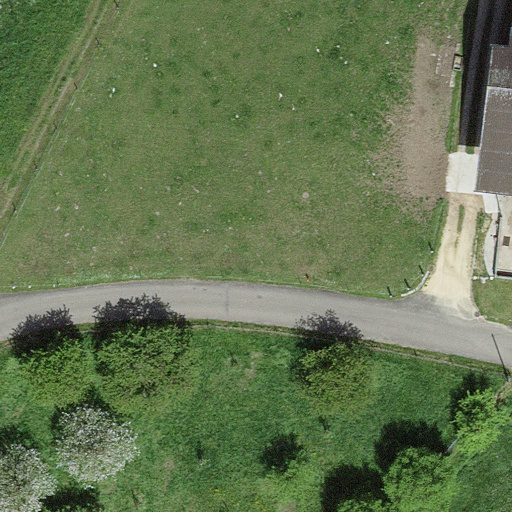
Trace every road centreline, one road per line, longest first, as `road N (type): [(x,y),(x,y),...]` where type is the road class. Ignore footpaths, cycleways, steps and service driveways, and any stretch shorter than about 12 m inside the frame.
road 1 (unclassified): [(511,358),(227,314),(0,331)]
road 2 (track): [(125,0),(0,254)]
